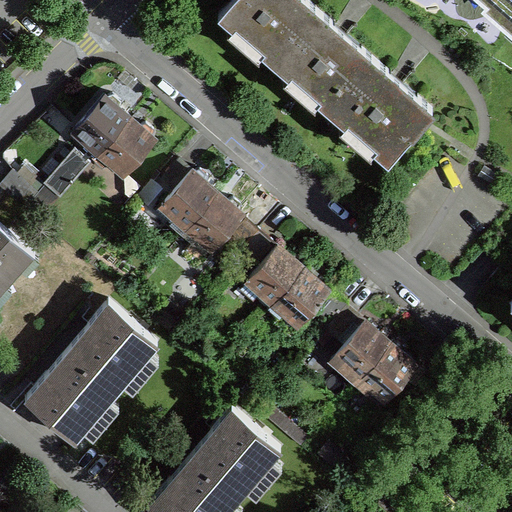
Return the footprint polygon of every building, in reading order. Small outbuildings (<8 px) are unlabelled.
[(307,0),(230,0),(218,15),(387,156),(431,104),(307,0)] [(159,139),(106,92),(70,132),(122,179),(159,139)] [(247,210),(192,163),(157,205),(212,251),(247,210)] [(0,225),(0,288),(31,251),(0,225)] [(334,288),(279,240),(245,279),(299,327),(334,288)] [(106,303),(24,397),(71,438),(153,344),(106,303)] [(426,366),(364,317),(328,364),(389,412),(426,366)] [(228,409),(147,504),(156,511),(225,511),(278,451),(228,409)]
